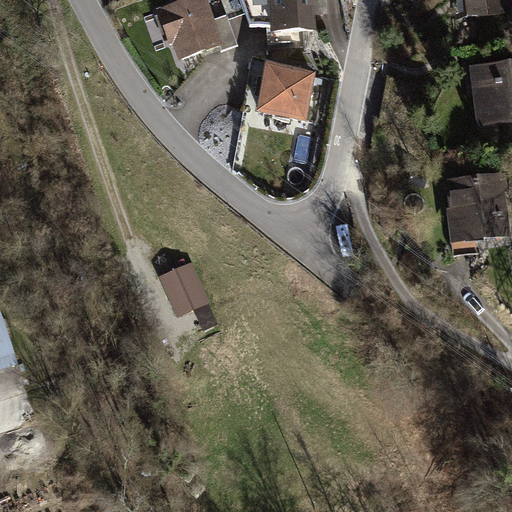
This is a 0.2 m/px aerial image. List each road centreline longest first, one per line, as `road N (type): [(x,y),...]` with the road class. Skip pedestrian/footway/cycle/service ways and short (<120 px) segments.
road 1 (residential): [(372,0),(342,162),(320,209),(285,233),(197,162),(138,88),(85,0)]
road 2 (track): [(189,345),(153,298),(126,240),(54,0)]
road 3 (track): [(511,360),(411,301),(382,261),(342,162)]
